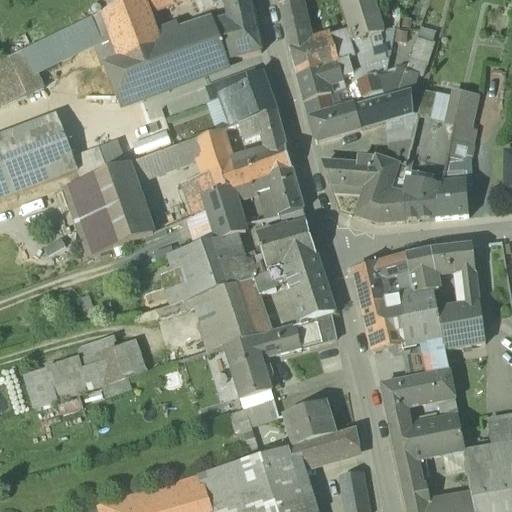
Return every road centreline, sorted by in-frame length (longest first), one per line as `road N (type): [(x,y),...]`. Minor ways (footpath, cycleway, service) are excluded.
road 1 (tertiary): [(330,251),(387,511)]
road 2 (tertiary): [(260,0),(330,251)]
road 3 (residential): [(330,251),(511,227)]
